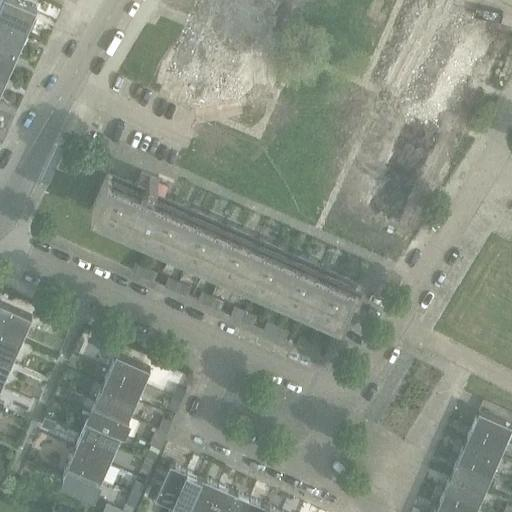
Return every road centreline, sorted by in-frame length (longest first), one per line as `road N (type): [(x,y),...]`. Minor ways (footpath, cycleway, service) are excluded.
road 1 (residential): [(228,349),(0,244)]
road 2 (residential): [(392,322),(511,124)]
road 3 (unclassified): [(0,214),(111,13)]
road 4 (residential): [(310,472),(206,428),(202,409),(228,349)]
road 5 (residential): [(511,387),(392,322)]
road 6 (residential): [(344,402),(228,349)]
